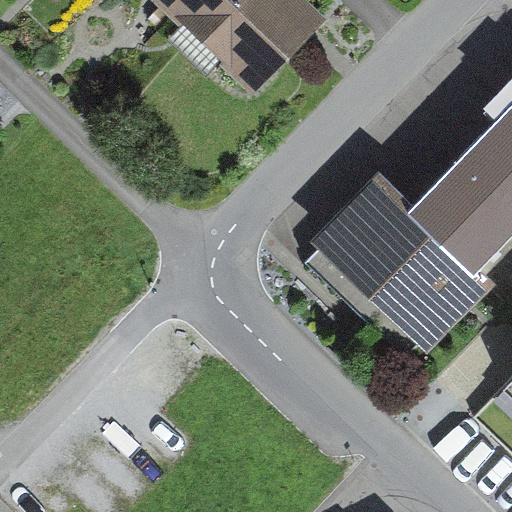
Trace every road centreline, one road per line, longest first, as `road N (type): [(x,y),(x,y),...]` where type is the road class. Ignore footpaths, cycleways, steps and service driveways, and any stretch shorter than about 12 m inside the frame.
road 1 (residential): [(205,271),(461,0)]
road 2 (residential): [(205,271),(460,511)]
road 3 (residential): [(0,475),(205,271)]
